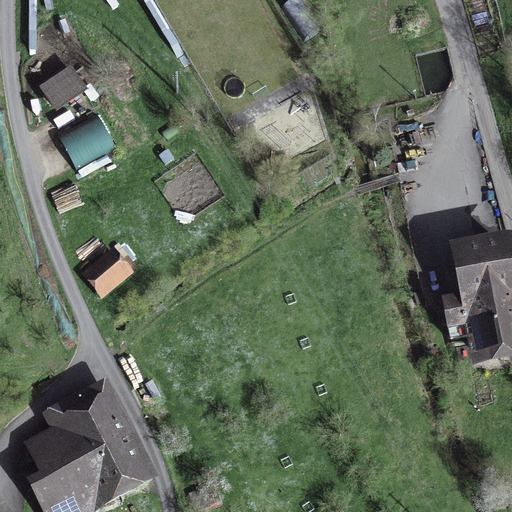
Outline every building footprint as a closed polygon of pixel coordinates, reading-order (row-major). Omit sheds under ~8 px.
[(71,70),(42,91),(52,106),(82,85),(71,70)] [(117,91),(67,124),(93,165),(143,132),(117,91)] [(426,179),(409,179),(410,204),(427,204),(427,216),(454,215),(453,161),(425,162),(426,179)] [(479,356),(511,349),(511,300),(501,245),(458,254),(467,298),(440,303),(447,340),(475,334),(479,356)] [(113,260),(96,273),(107,288),(124,275),(113,260)] [(84,511),(81,507),(143,474),(98,390),(47,415),(56,433),(29,447),(45,477),(31,484),(46,511),(84,511)] [(215,487),(190,494),(195,511),(220,503),(215,487)]
